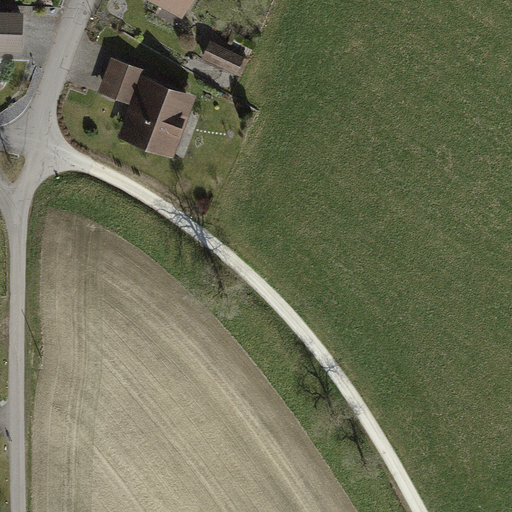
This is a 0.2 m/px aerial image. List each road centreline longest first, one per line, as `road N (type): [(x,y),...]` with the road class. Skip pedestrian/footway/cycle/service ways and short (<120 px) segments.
road 1 (track): [(34,140),(150,199),(248,273),(343,381),(419,511)]
road 2 (residential): [(18,511),(19,213)]
road 3 (residential): [(34,140),(83,0)]
